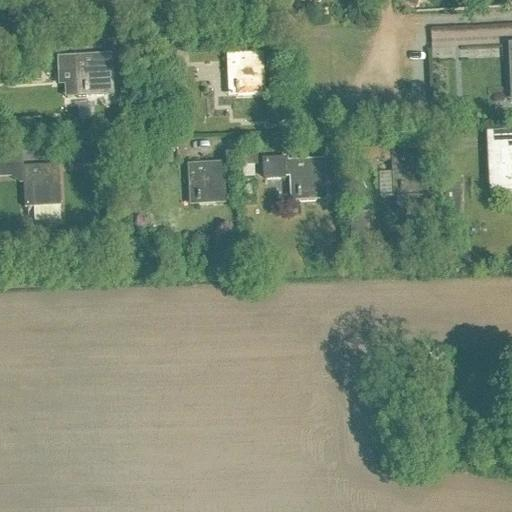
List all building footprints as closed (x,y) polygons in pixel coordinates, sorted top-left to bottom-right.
[(290,0),(268,0),(267,4),(288,14),(294,1),(290,0)] [(329,0),(322,0),(311,0),(312,13),(330,12),(329,0)] [(126,44),(127,63),(146,62),(144,43),(126,44)] [(174,48),(158,51),(162,70),(177,68),(174,48)] [(262,57),(226,58),(227,75),(236,75),(237,99),(264,98),(262,57)] [(78,62),(59,63),(60,79),(79,78),(80,103),(116,101),(114,60),(78,62)] [(81,110),(83,124),(98,122),(96,108),(81,110)] [(511,152),(498,154),(499,172),(508,171),(508,182),(507,182),(507,190),(509,190),(509,194),(511,194),(511,152)] [(110,156),(85,157),(86,171),(111,170),(110,156)] [(427,161),(391,163),(393,202),(429,200),(427,161)] [(281,165),(261,166),(262,187),(284,186),(284,183),(290,183),(291,208),(327,206),(325,166),(287,168),(287,163),(281,164),(281,165)] [(223,169),(187,171),(188,192),(197,192),(198,212),(226,210),(223,169)] [(62,171),(24,173),(26,214),(64,212),(62,171)] [(445,194),(445,222),(460,222),(460,194),(460,181),(445,181),(445,194)] [(350,218),(350,256),(367,256),(368,218),(350,218)]
